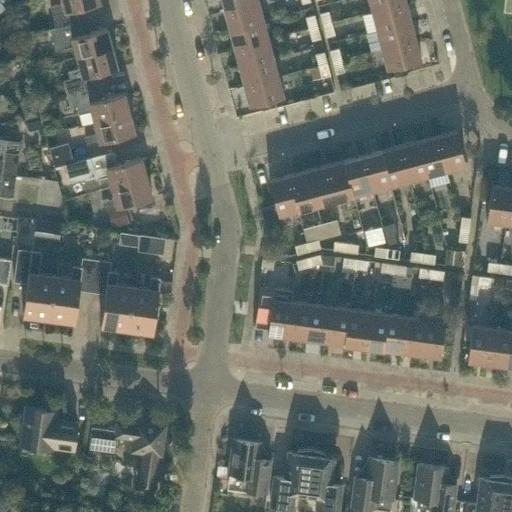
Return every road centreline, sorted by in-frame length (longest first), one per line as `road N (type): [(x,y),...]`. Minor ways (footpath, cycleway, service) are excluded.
road 1 (residential): [(511,429),(208,391)]
road 2 (residential): [(204,158),(458,99)]
road 3 (residential): [(208,391),(230,233),(204,158)]
road 4 (residential): [(208,391),(0,362)]
road 5 (residential): [(204,158),(166,0)]
road 6 (residential): [(194,511),(208,391)]
